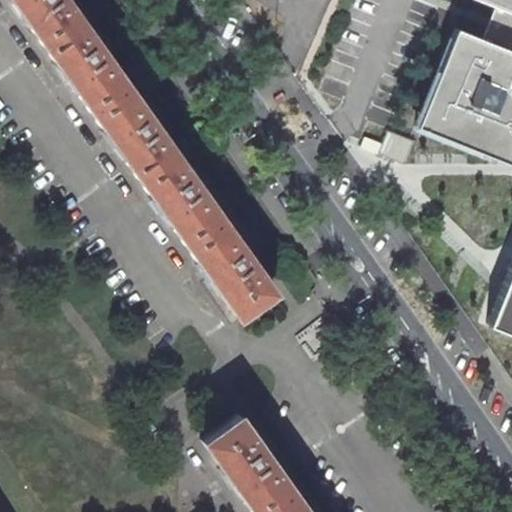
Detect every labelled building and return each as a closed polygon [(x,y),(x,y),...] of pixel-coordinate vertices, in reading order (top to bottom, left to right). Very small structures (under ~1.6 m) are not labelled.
[(10,0),(55,62),(100,125),(145,189),(190,252),(235,316),(272,290),(250,258),(198,185),(158,129),(103,52),(66,0),(10,0)] [(511,0),(483,0),(493,4),(481,36),(454,25),(420,111),(426,127),(511,161),(511,0)] [(381,144),(377,153),(405,164),(414,143),(386,131),(381,144)] [(511,255),(485,325),(511,335),(511,255)] [(307,511),(268,456),(237,412),(201,439),(251,509),(252,511),(307,511)]
